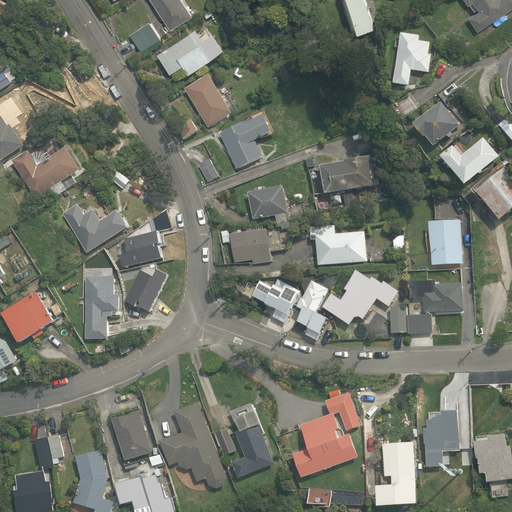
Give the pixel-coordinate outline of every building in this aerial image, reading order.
[(184,0),(152,0),(172,31),(195,16),(184,0)] [(344,0),(355,35),(376,29),(367,0),(344,0)] [(511,0),(466,0),(470,6),(472,5),(476,11),(479,9),(481,11),(470,18),(480,32),(504,16),(508,22),(511,19),(511,0)] [(151,21),(131,34),(143,53),(163,40),(151,21)] [(171,32),(167,26),(163,29),(167,35),(171,32)] [(402,33),(394,84),(410,86),(413,70),(430,73),(433,55),(430,54),(432,43),(420,41),(421,36),(402,33)] [(194,35),(159,57),(171,77),(184,69),(190,78),(213,63),(194,35)] [(77,67),(69,73),(80,88),(89,82),(77,67)] [(0,91),(12,83),(4,71),(0,73),(0,91)] [(211,75),(186,89),(209,128),(234,113),(211,75)] [(404,120),(419,109),(410,97),(395,108),(404,120)] [(453,133),(461,125),(442,102),(415,124),(425,138),(427,136),(435,147),(449,136),(451,138),(454,135),(453,133)] [(111,110),(99,117),(107,133),(120,126),(111,110)] [(0,111),(0,157),(2,161),(25,146),(11,124),(9,125),(0,111)] [(246,123),(222,134),(238,170),(265,157),(257,141),(274,133),(266,116),(247,125),(246,123)] [(511,122),(508,118),(500,125),(511,139),(511,122)] [(186,140),(201,131),(194,121),(179,130),(186,140)] [(454,146),(442,157),(467,185),(481,174),(482,175),(485,172),(484,171),(501,157),(485,138),(465,155),(458,146),(456,148),(454,146)] [(30,152),(14,162),(36,198),(52,189),(58,197),(68,191),(68,190),(78,184),(73,176),(82,170),(67,148),(52,158),(49,153),(45,155),(43,154),(42,153),(40,153),(39,152),(37,152),(35,153),(34,154),(32,155),(30,152)] [(381,185),(376,154),(358,157),(359,159),(336,163),(336,162),(321,164),(321,165),(320,165),(321,172),(324,172),(327,194),(378,186),(378,185),(381,185)] [(221,177),(212,159),(200,166),(209,183),(221,177)] [(315,167),(313,159),(307,160),(309,168),(315,167)] [(511,174),(507,169),(479,192),(502,221),(511,212),(511,174)] [(125,190),(131,182),(117,170),(110,178),(125,190)] [(282,224),(288,223),(286,214),(290,214),(285,186),(268,190),(267,187),(258,189),(258,191),(249,193),(255,220),(277,216),(278,225),(282,224)] [(80,204),(64,214),(89,254),(130,228),(120,211),(102,222),(95,210),(86,216),(80,204)] [(462,220),(431,222),(433,266),(465,264),(462,220)] [(317,240),(320,266),(369,262),(366,232),(337,234),(336,226),(312,228),(313,240),(317,240)] [(273,262),(269,230),(264,230),(263,229),(262,228),(248,230),(248,232),(243,233),(243,231),(235,232),(235,234),(232,235),(236,263),(254,261),(254,265),(273,262)] [(224,244),(232,242),(230,231),(222,232),(224,244)] [(410,241),(401,236),(393,249),(402,254),(410,241)] [(325,308),(351,326),(356,318),(360,318),(364,320),(379,299),(391,307),(401,292),(385,281),(383,284),(374,278),(372,280),(360,272),(347,290),(349,292),(343,300),(334,294),(325,308)] [(87,340),(110,340),(110,317),(115,317),(115,312),(122,312),(122,295),(116,295),(117,277),(87,277),(87,340)] [(286,324),(304,293),(282,280),(276,290),(263,282),(255,297),(268,304),(267,305),(273,308),(274,307),(278,310),(274,317),(286,324)] [(425,298),(425,313),(465,311),(463,284),(438,285),(438,281),(411,282),(412,298),(425,298)] [(310,328),(306,335),(319,341),(331,319),(319,313),(331,290),(315,282),(301,308),(306,311),(300,322),(310,328)] [(40,290),(3,314),(22,344),(56,322),(42,300),(45,298),(40,290)] [(57,316),(64,312),(58,304),(52,307),(57,316)] [(408,316),(408,308),(392,308),(393,334),(409,333),(408,316)] [(434,315),(409,316),(410,335),(435,334),(434,315)] [(0,337),(0,373),(5,370),(20,362),(8,342),(0,337)] [(123,355),(132,351),(130,345),(120,349),(123,355)] [(5,370),(0,373),(0,384),(10,379),(5,370)] [(336,415),(341,413),(348,431),(363,426),(351,392),(327,401),(332,415),(302,426),(311,449),(295,455),(304,478),(360,457),(351,434),(341,438),(338,431),(341,430),(336,415)] [(183,433),(161,441),(171,467),(179,463),(180,467),(189,470),(193,469),(198,482),(207,479),(210,486),(217,489),(226,486),(229,479),(200,403),(175,412),(183,433)] [(240,479),(277,464),(265,435),(266,434),(257,411),(256,411),(253,403),(232,412),(239,431),(236,432),(247,458),(233,463),(240,479)] [(445,467),(445,452),(462,451),(460,411),(443,411),(443,415),(438,415),(438,419),(429,420),(429,428),(425,428),(426,445),(427,445),(428,468),(445,467)] [(128,416),(114,420),(127,461),(154,452),(142,414),(129,418),(128,416)] [(229,428),(216,434),(226,456),(238,451),(229,428)] [(60,435),(49,438),(54,459),(56,459),(57,463),(64,462),(63,458),(65,457),(60,435)] [(487,474),(488,483),(511,479),(511,446),(509,447),(507,435),(493,437),(493,435),(478,437),(478,442),(477,442),(478,459),(480,459),(482,474),(487,474)] [(43,470),(56,468),(54,459),(49,438),(36,440),(43,470)] [(378,486),(379,507),(419,504),(415,442),(384,444),(386,477),(393,476),(393,485),(378,486)] [(112,511),(116,502),(104,499),(110,480),(103,451),(77,457),(83,479),(75,503),(97,510),(96,511),(112,511)] [(162,455),(151,458),(154,466),(164,464),(162,455)] [(19,511),(56,511),(51,482),(48,483),(46,472),(18,477),(19,486),(16,487),(16,491),(19,511)] [(158,476),(149,478),(147,473),(142,475),(142,474),(129,477),(129,479),(120,481),(121,484),(118,485),(123,506),(135,502),(137,511),(145,509),(145,511),(177,511),(173,497),(168,499),(163,483),(161,484),(158,476)] [(332,489),(310,488),(309,509),(331,510),(332,489)]
